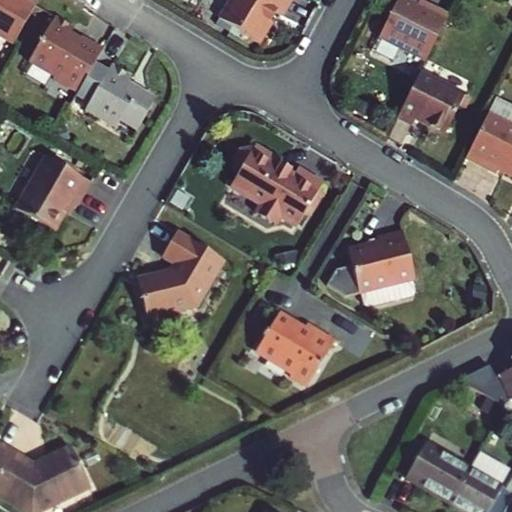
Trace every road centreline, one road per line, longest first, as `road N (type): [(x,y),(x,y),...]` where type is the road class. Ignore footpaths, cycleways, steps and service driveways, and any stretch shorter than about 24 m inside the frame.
road 1 (residential): [(0,388),(26,404),(216,66)]
road 2 (residential): [(511,277),(473,219),(287,108)]
road 3 (residential): [(511,330),(315,426)]
road 4 (residential): [(315,426),(139,511)]
road 5 (residential): [(287,108),(345,0)]
road 6 (residential): [(216,66),(115,0)]
